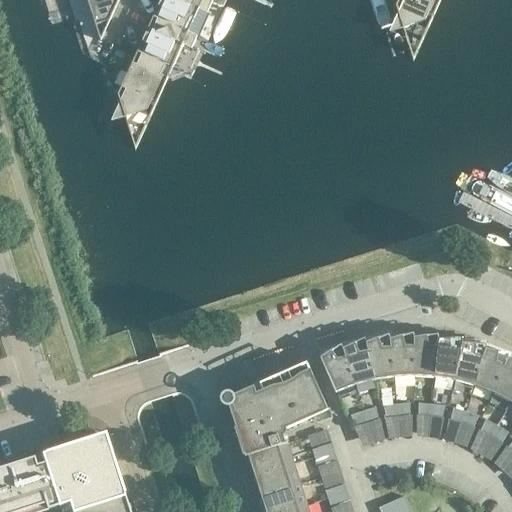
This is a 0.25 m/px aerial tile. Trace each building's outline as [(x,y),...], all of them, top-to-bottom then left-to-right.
[(86,0),(95,27),(109,23),(119,0),(86,0)] [(160,0),(152,19),(157,21),(157,20),(188,34),(188,33),(198,11),(207,15),(213,2),(208,0),(160,0)] [(399,0),(403,2),(400,7),(389,33),(389,34),(425,22),(429,13),(433,15),(432,16),(434,16),(440,0),(399,0)] [(137,54),(141,56),(141,55),(172,69),(182,46),(191,50),(197,37),(188,33),(188,34),(157,20),(157,21),(152,30),(148,28),(137,54)] [(156,105),(167,79),(172,69),(141,55),(141,56),(137,65),(132,63),(121,89),(125,91),(111,123),(147,112),(151,103),(156,105)] [(414,335),(390,341),(394,379),(414,378),(414,340),(415,340),(414,335)] [(390,341),(390,336),(367,344),(366,345),(374,382),(394,379),(390,341)] [(438,341),(439,341),(439,336),(415,340),(414,340),(414,378),(434,379),(438,341)] [(365,340),(343,351),(355,387),(374,382),(366,345),(367,344),(365,340)] [(463,340),(439,341),(438,341),(434,379),(454,383),(462,345),(463,345),(463,340)] [(487,347),(463,345),(462,345),(454,383),(474,388),(486,351),(486,352),(487,347)] [(355,387),(343,351),(341,346),(320,359),(319,360),(335,395),(355,387)] [(508,360),(509,360),(510,355),(486,352),(486,351),(474,388),(492,395),(508,360)] [(511,361),(509,360),(508,360),(492,395),(510,404),(511,401),(511,361)] [(247,457),(271,449),(285,445),(283,438),(284,437),(285,437),(285,436),(286,434),(286,433),(286,432),(285,431),(328,412),(307,365),(259,386),(262,393),(255,396),(253,389),(226,401),(245,459),(248,458),(247,457)] [(398,420),(410,419),(410,405),(396,406),(398,420)] [(430,420),(431,406),(418,405),(418,419),(430,420)] [(398,420),(396,406),(383,407),(386,421),(388,421),(398,420)] [(444,408),(431,406),(430,420),(441,421),(444,408)] [(367,426),(379,423),(376,409),(363,413),(367,426)] [(461,427),(465,413),(452,409),(450,423),(461,427)] [(367,426),(363,413),(350,417),(356,430),(367,426)] [(478,418),(465,413),(461,427),(472,430),(478,418)] [(398,420),(388,421),(390,440),(400,439),(398,420)] [(490,440),(497,428),(485,421),(479,434),(490,440)] [(379,423),(367,426),(373,444),(383,441),(379,423)] [(508,434),(497,428),(490,440),(500,446),(508,434)] [(46,464),(60,508),(70,504),(72,511),(83,511),(126,498),(125,495),(124,495),(106,436),(47,455),(46,455),(43,456),(46,464)] [(287,444),(285,445),(271,449),(247,457),(248,458),(254,478),(293,466),(286,445),(288,445),(287,444)] [(331,445),(322,448),(326,464),(336,461),(331,445)] [(326,464),(322,448),(312,451),(317,467),(326,464)] [(511,464),(505,449),(490,456),(499,475),(511,468),(511,464)] [(0,511),(46,511),(60,508),(46,464),(38,467),(35,459),(0,470),(0,511)] [(254,478),(261,499),(300,486),(293,466),(254,478)] [(290,511),(306,507),(300,486),(261,499),(265,511),(290,511)] [(344,486),(334,489),(339,505),(349,502),(344,486)] [(339,505),(334,489),(325,492),(330,508),(339,505)] [(130,511),(126,498),(83,511),(130,511)] [(404,498),(378,509),(378,510),(379,511),(403,511),(409,509),(404,498)]
